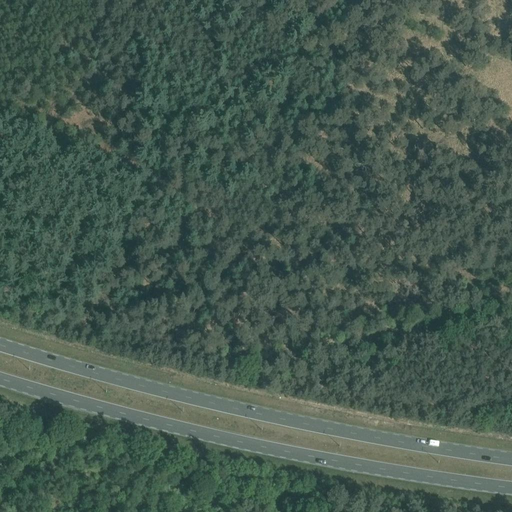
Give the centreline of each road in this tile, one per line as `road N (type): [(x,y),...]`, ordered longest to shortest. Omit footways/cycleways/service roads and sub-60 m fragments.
road 1 (track): [(0,117),(511,310)]
road 2 (primary): [(511,457),(186,395),(0,343)]
road 3 (primary): [(0,378),(181,429),(511,490)]
